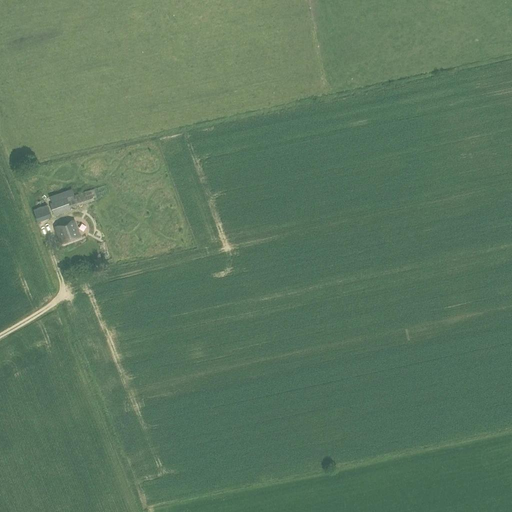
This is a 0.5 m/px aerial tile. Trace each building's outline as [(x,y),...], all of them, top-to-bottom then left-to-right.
[(64,192),(60,193),(62,200),(66,198),(74,195),(72,189),(64,192)] [(74,195),(66,198),(70,208),(94,201),(94,200),(91,193),(91,190),(74,195)] [(50,197),(52,203),(62,200),(60,193),(50,197)] [(70,208),(66,198),(62,200),(52,203),(50,203),(55,216),(71,210),(70,208)] [(51,217),(47,206),(34,211),(38,222),(51,217)] [(81,237),(74,220),(55,227),(62,244),(81,237)]
